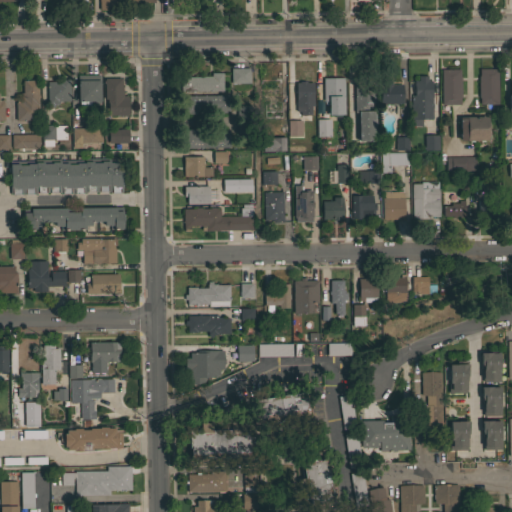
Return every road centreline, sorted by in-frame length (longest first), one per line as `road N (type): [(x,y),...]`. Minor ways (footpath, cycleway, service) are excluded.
road 1 (tertiary): [(511,33),(0,41)]
road 2 (residential): [(151,39),(158,511)]
road 3 (residential): [(511,249),(155,255)]
road 4 (residential): [(158,453),(0,449)]
road 5 (residential): [(156,326),(0,328)]
road 6 (residential): [(377,382),(403,353),(511,314)]
road 7 (residential): [(511,475),(390,475)]
